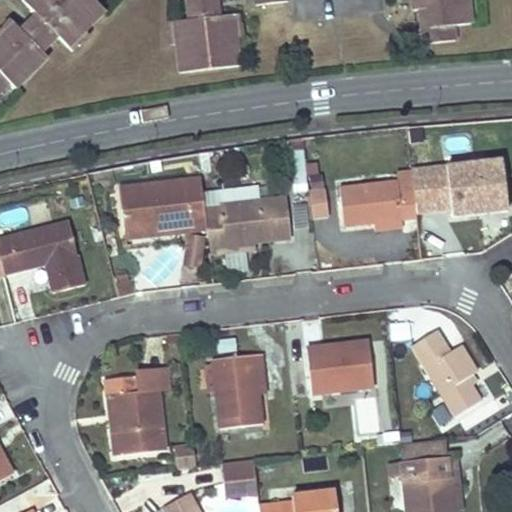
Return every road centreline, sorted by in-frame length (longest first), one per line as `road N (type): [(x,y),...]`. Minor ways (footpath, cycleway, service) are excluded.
road 1 (residential): [(451,281),(116,323),(82,342),(55,412),(61,445),(97,511)]
road 2 (secondary): [(0,155),(181,117),(511,81)]
